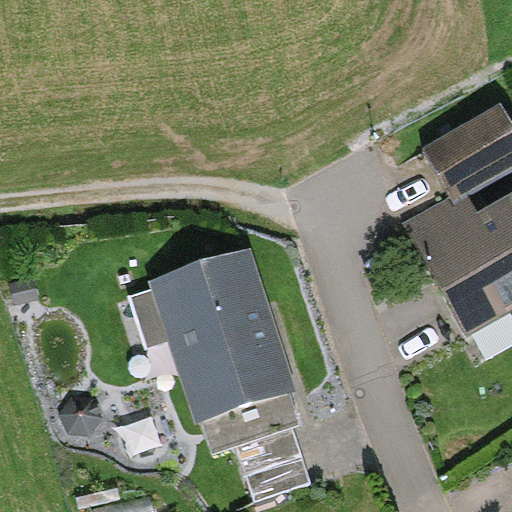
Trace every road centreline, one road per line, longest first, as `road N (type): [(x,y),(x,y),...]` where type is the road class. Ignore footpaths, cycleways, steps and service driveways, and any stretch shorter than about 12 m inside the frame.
road 1 (residential): [(426,511),(369,368),(317,185)]
road 2 (track): [(317,185),(284,202),(182,185),(0,203)]
